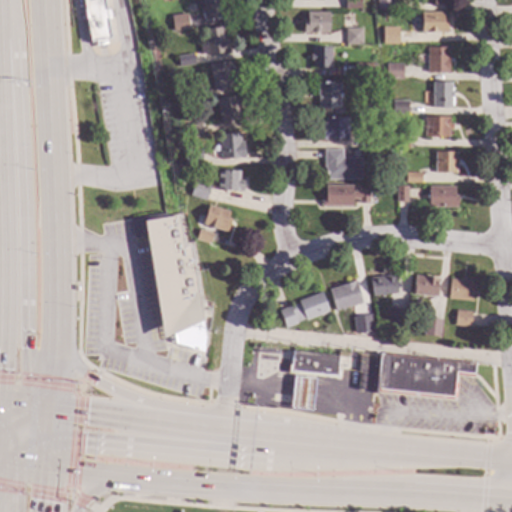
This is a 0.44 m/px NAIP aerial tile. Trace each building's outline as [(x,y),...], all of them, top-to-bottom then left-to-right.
[(104,0),(106,11),(108,11),(110,13),(112,12),(112,18),(111,19),(110,21),(108,21),(110,41),(106,41),(107,45),(99,47),(95,47),(94,42),(90,43),(82,0),(104,0)] [(220,0),(224,17),(204,21),(199,0),(220,0)] [(359,0),(359,10),(344,10),(344,0),(359,0)] [(393,0),(393,10),(375,10),(375,0),(393,0)] [(328,32),(302,33),(302,19),(306,19),(306,13),(328,13),(328,32)] [(442,20),(445,20),(445,33),(437,33),(437,34),(420,33),(420,13),(442,13),(442,20)] [(188,30),(172,32),(170,17),(186,15),(188,30)] [(224,38),(226,38),(229,52),(207,56),(207,54),(200,55),(198,46),(205,45),(203,30),(222,27),(224,38)] [(398,44),(382,44),(382,28),(397,27),(398,44)] [(361,45),(344,45),(344,29),(361,29),(361,45)] [(329,68),(311,68),(311,61),(309,61),(309,55),(311,55),(311,48),(329,48),(329,68)] [(447,73),(426,73),(426,48),(448,48),(447,73)] [(192,55),(194,65),(178,68),(176,58),(192,55)] [(229,66),(231,65),(234,82),(232,83),(233,87),(213,91),(208,65),(229,61),(229,66)] [(375,78),(355,79),(355,65),(371,64),(375,64),(375,78)] [(401,80),(385,80),(385,65),(401,65),(401,80)] [(204,98),(188,101),(185,86),(202,83),(204,98)] [(335,84),(337,84),(337,108),(317,109),(317,83),(335,83),(335,84)] [(450,92),(451,92),(451,97),(449,97),(449,108),(431,109),(431,83),(450,83),(450,92)] [(239,110),(238,110),(239,119),(218,122),(215,100),(237,96),(239,110)] [(407,102),(407,114),(391,114),(391,102),(407,102)] [(447,124),(451,124),(451,130),(448,130),(448,137),(423,137),(423,117),(447,118),(447,124)] [(346,140),(317,139),(317,125),(321,125),(321,124),(322,124),(322,120),(324,120),(324,118),(346,118),(346,140)] [(202,135),(186,137),(184,126),(201,123),(202,135)] [(183,134),(175,135),(174,126),(182,125),(183,134)] [(407,149),(392,149),(392,132),(407,132),(407,149)] [(382,148),(367,148),(367,133),(383,133),(382,148)] [(239,142),(242,142),(243,158),(219,161),(218,154),(219,154),(218,136),(238,134),(239,142)] [(201,151),(200,166),(184,166),(185,150),(201,151)] [(341,159),(359,159),(359,180),(324,180),(324,168),(323,168),(323,151),(341,151),(341,159)] [(455,155),(456,155),(455,174),(434,174),(434,152),(455,153),(455,155)] [(240,172),(239,178),(242,178),(242,192),(216,191),(217,171),(240,172)] [(420,183),(404,183),(404,173),(420,172),(420,183)] [(209,186),(205,201),(188,196),(193,181),(209,186)] [(351,192),(357,192),(357,189),(367,189),(367,204),(358,204),(358,199),(351,199),(351,206),(321,207),(322,200),(324,200),(324,186),(351,186),(351,192)] [(405,203),(395,203),(395,187),(406,187),(405,203)] [(453,196),(456,196),(455,208),(427,207),(427,187),(453,187),(453,196)] [(229,213),(227,219),(230,220),(225,233),(201,225),(207,206),(229,213)] [(181,247),(189,246),(203,335),(202,353),(178,346),(175,330),(161,339),(142,222),(176,216),(181,247)] [(211,234),(208,244),(195,240),(198,230),(211,234)] [(393,275),(396,294),(371,297),(369,278),(393,275)] [(438,279),(436,298),(413,295),(415,276),(438,279)] [(473,282),(471,302),(446,299),(449,280),(473,282)] [(361,303),(334,311),(328,290),(354,282),(361,303)] [(327,312),(304,321),(304,320),(295,323),(295,325),(285,329),(278,311),(298,304),(297,301),(320,293),(327,312)] [(407,310),(405,328),(387,326),(389,309),(407,310)] [(470,313),(469,327),(453,325),(455,311),(470,313)] [(375,331),(357,335),(353,318),(372,314),(375,331)] [(424,318),(441,320),(439,338),(422,336),(424,318)] [(290,352),(290,351),(338,356),(337,357),(354,359),(353,371),(338,369),(337,379),(286,374),(287,365),(289,365),(289,364),(271,362),(272,351),(290,352)] [(473,365),(472,375),(453,373),(451,398),(374,390),(378,355),(473,365)] [(313,380),(310,411),(289,408),(293,378),(313,380)]
